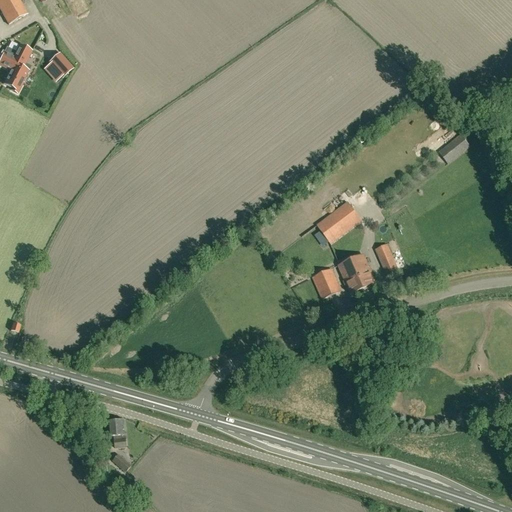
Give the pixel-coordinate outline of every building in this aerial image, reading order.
[(0,0),(0,10),(8,26),(27,15),(18,0),(0,0)] [(42,16),(37,20),(44,28),(49,24),(42,16)] [(7,73),(9,74),(4,85),(12,89),(11,91),(18,94),(23,84),(22,83),(31,67),(25,64),(32,52),(19,45),(15,53),(7,48),(4,53),(3,52),(0,56),(0,57),(2,58),(0,61),(0,66),(8,71),(7,73)] [(49,64),(43,70),(55,83),(61,78),(62,78),(73,69),(59,54),(49,64)] [(448,165),(470,148),(461,136),(439,154),(448,165)] [(348,204),(317,227),(331,245),(361,221),(348,204)] [(393,255),(388,244),(375,249),(380,259),(388,278),(399,273),(391,255),(393,255)] [(375,284),(363,256),(339,267),(351,295),(375,284)] [(341,292),(331,270),(313,279),(323,300),(341,292)] [(18,334),(20,326),(13,324),(11,332),(18,334)] [(108,423),(109,438),(115,437),(116,449),(126,448),(124,422),(108,423)] [(113,462),(126,474),(133,466),(121,454),(113,462)]
